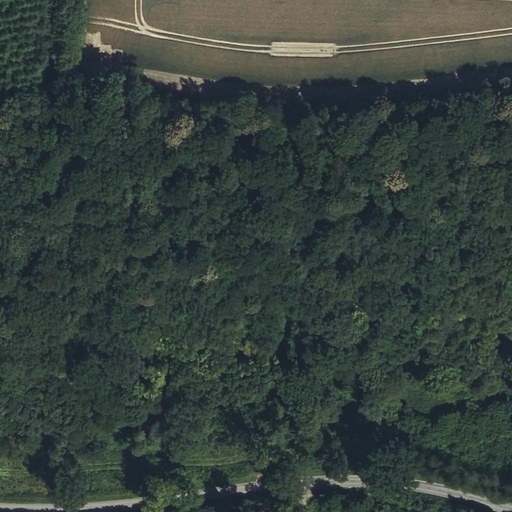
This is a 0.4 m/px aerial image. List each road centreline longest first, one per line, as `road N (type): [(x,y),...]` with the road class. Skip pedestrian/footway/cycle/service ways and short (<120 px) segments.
road 1 (tertiary): [(0,506),(180,499),(330,473),(407,478),(511,506)]
road 2 (track): [(511,391),(463,383),(376,393),(209,494)]
